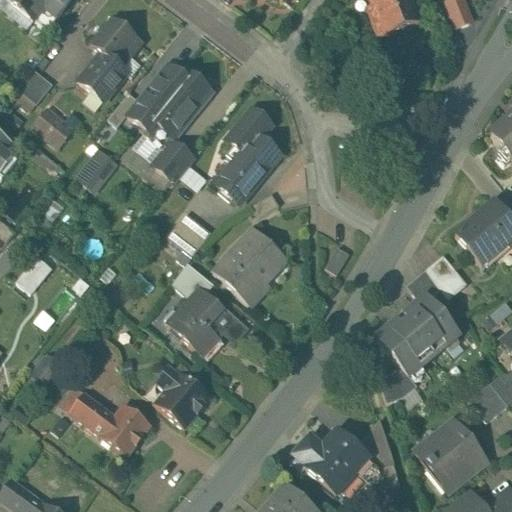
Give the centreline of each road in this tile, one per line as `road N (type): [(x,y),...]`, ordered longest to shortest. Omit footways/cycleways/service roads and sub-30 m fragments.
road 1 (tertiary): [(398,234),(336,339),(199,511)]
road 2 (residential): [(398,234),(335,195),(297,89),(185,0)]
road 3 (tertiary): [(511,34),(398,234)]
